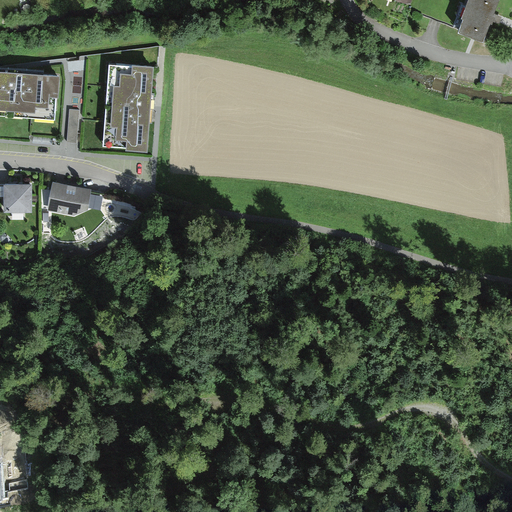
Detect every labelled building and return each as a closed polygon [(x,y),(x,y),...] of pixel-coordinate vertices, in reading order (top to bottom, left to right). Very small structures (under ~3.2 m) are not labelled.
[(467,0),(457,30),(484,40),(498,0),(467,0)] [(132,67),(108,65),(102,148),(125,150),(125,152),(148,154),(155,66),(132,65),(132,67)] [(58,75),(0,70),(0,113),(55,118),(58,75)] [(80,110),(70,109),(67,143),(77,143),(80,110)] [(91,189),(53,182),(47,211),(74,216),(88,209),(88,207),(90,194),(91,189)] [(4,212),(32,212),(32,184),(3,185),(3,186),(0,186),(0,196),(4,197),(4,212)] [(102,196),(90,194),(88,207),(100,210),(102,196)]
